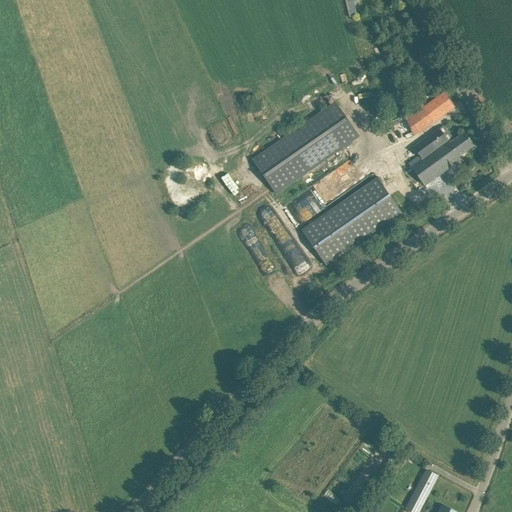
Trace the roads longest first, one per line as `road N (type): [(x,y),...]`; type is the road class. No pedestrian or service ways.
road 1 (unclassified): [(126,511),(347,282),(511,172)]
road 2 (unclassified): [(511,167),(494,150),(422,0)]
road 3 (unclassified): [(471,511),(511,399)]
